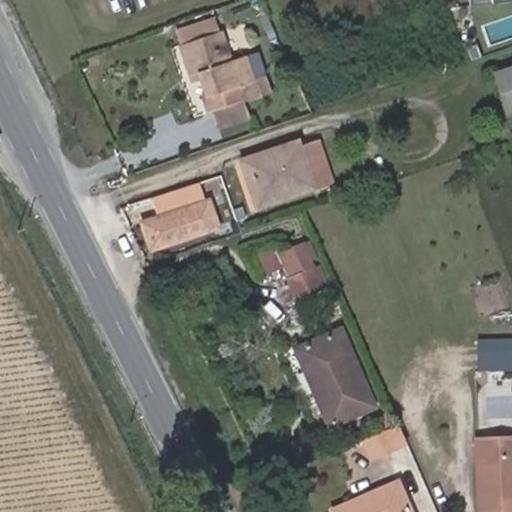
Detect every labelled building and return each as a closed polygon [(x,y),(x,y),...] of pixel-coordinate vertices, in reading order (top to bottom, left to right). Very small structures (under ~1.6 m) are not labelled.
[(216,33),(211,17),(177,29),(182,45),(216,33)] [(251,80),(243,56),(229,61),(219,32),(216,33),(182,45),(180,45),(190,75),(198,72),(201,79),(207,97),(204,99),(208,113),(211,112),(239,102),(268,92),(262,76),(251,80)] [(464,48),(470,62),(480,58),(476,44),(464,48)] [(511,111),(511,66),(493,73),(507,114),(511,111)] [(201,79),(198,72),(190,75),(193,83),(201,79)] [(211,112),(216,126),(244,116),(239,102),(211,112)] [(324,178),(314,150),(296,155),(294,148),(247,164),(260,200),(305,185),(324,178)] [(150,250),(217,227),(208,201),(141,223),(150,250)] [(321,288),(302,244),(279,255),(290,279),(287,280),(295,299),(321,288)] [(374,407),(340,329),(295,349),(328,426),(374,407)] [(370,458),(406,443),(398,425),(362,439),(370,458)] [(511,438),(477,440),(477,455),(504,454),(505,470),(511,469),(511,438)] [(511,511),(511,469),(505,470),(504,454),(477,455),(479,508),(485,508),(485,511),(511,511)] [(409,511),(397,482),(332,511),(333,511),(409,511)]
